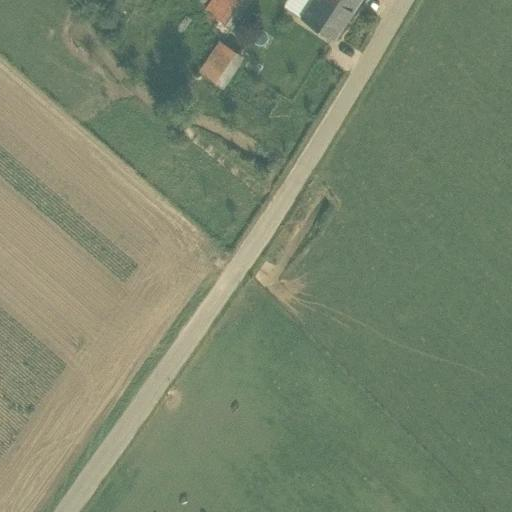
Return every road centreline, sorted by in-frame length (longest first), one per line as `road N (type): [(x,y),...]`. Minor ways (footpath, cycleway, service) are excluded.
road 1 (unclassified): [(65,511),(273,217),(405,0)]
road 2 (track): [(99,0),(77,38),(173,123),(187,116),(215,127),(322,201),(274,275)]
